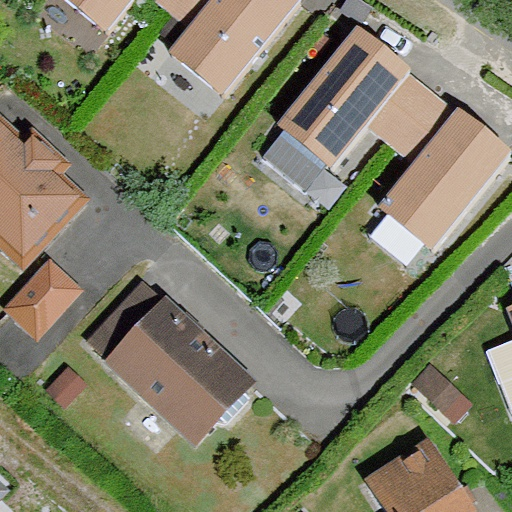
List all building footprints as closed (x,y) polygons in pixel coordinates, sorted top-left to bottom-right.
[(145,0),(56,0),(111,43),(145,0)] [(304,9),(293,0),(220,0),(170,63),(227,107),(304,9)] [(415,84),(359,39),(281,138),(337,182),(415,84)] [(511,172),(511,165),(459,124),(382,222),(438,267),(511,172)] [(0,253),(24,275),(84,208),(55,183),(62,175),(33,149),(28,155),(0,130),(0,253)] [(7,320),(38,348),(81,301),(50,273),(7,320)] [(255,393),(146,292),(90,353),(201,456),(226,430),(239,429),(256,410),(255,393)] [(87,394),(69,377),(47,400),(64,418),(87,394)] [(462,401),(446,388),(428,408),(444,422),(462,401)] [(466,511),(434,454),(368,491),(380,511),(466,511)]
